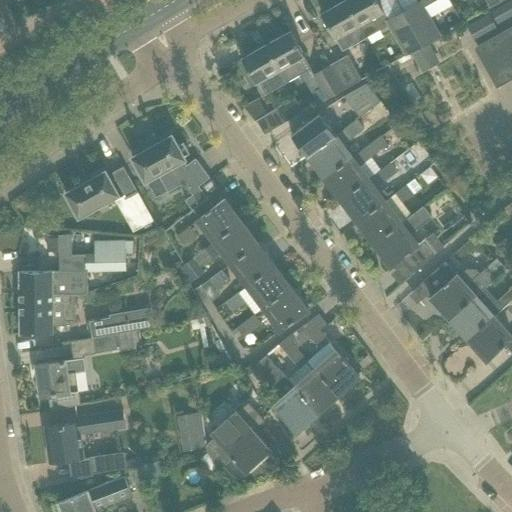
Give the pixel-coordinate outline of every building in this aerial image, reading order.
[(359,24),(345,0),(344,0),(321,13),(342,51),(366,37),(359,24)] [(390,23),(379,3),(377,0),(345,0),(359,24),(366,37),(388,25),(405,56),(423,46),(406,14),(390,23)] [(436,0),(417,0),(422,8),(436,0)] [(511,0),(491,12),(498,25),(511,17),(511,0)] [(418,8),(406,14),(423,46),(435,39),(418,8)] [(489,13),(467,26),(476,42),(498,30),(489,13)] [(511,75),(511,28),(477,48),(498,84),(511,75)] [(311,68),(300,48),(290,30),(266,44),(287,82),(311,68)] [(287,82),(266,44),(241,58),(263,95),(287,82)] [(420,68),(436,62),(429,45),(414,52),(420,68)] [(348,55),(330,65),(343,89),(362,79),(348,55)] [(343,89),(330,65),(314,74),(328,98),(343,89)] [(344,96),(360,116),(381,100),(367,83),(344,96)] [(275,108),(284,123),(303,112),(294,97),(275,108)] [(317,114),(307,122),(291,134),(308,156),(334,137),(317,114)] [(358,119),(344,128),(351,137),(364,128),(358,119)] [(146,149),(132,157),(145,181),(172,166),(192,194),(184,200),(191,209),(208,198),(199,186),(210,177),(196,158),(186,165),(183,159),(185,159),(184,157),(190,153),(183,141),(177,145),(172,135),(158,143),(158,142),(146,149)] [(381,135),(351,158),(324,178),(341,200),(367,180),(358,168),(387,145),(381,135)] [(351,158),(334,137),(308,156),(324,178),(351,158)] [(398,171),(391,162),(378,172),(385,182),(398,171)] [(123,166),(112,172),(127,200),(139,193),(123,166)] [(105,171),(66,193),(79,216),(93,209),(94,211),(106,204),(104,202),(118,194),(105,171)] [(209,195),(218,188),(211,179),(202,186),(209,195)] [(383,202),(367,180),(341,200),(357,222),(383,202)] [(394,193),(402,203),(414,193),(407,183),(394,193)] [(226,198),(210,210),(199,219),(216,241),(241,222),(225,201),(227,199),(226,198)] [(400,224),(383,202),(357,222),(373,244),(400,224)] [(421,208),(400,224),(373,244),(390,266),(401,258),(414,273),(436,253),(424,239),(416,245),(407,234),(428,218),(421,208)] [(232,263),(257,244),(241,222),(216,241),(194,257),(201,267),(223,251),(232,263)] [(183,246),(196,236),(189,226),(176,236),(183,246)] [(87,291),(87,271),(126,270),(126,254),(132,254),(132,240),(93,241),(93,253),(84,254),(84,271),(20,271),(20,292),(87,291)] [(274,266),(257,244),(232,263),(248,285),(274,266)] [(466,285),(458,276),(452,268),(445,261),(422,282),(428,289),(434,295),(431,298),(449,319),(485,287),(484,287),(495,277),(486,267),(466,285)] [(290,288),(274,266),(248,285),(265,307),(290,288)] [(216,289),(229,279),(222,270),(209,279),(216,289)] [(503,307),(485,287),(449,319),(467,339),(494,316),(503,307)] [(306,309),(290,288),(265,307),(281,329),(309,309),(308,308),(306,309)] [(82,294),(87,291),(20,292),(20,333),(53,333),(53,325),(67,325),(67,320),(75,320),(75,294),(82,294)] [(240,291),(226,301),(233,310),(246,300),(240,291)] [(130,331),(127,311),(109,314),(110,318),(91,321),(94,337),(130,331)] [(249,334),(262,324),(255,315),(242,324),(249,334)] [(511,336),(494,316),(467,339),(486,360),(511,336)] [(296,348),(311,336),(303,326),(286,337),(296,348)] [(320,329),(311,336),(320,349),(329,342),(320,329)] [(142,345),(139,330),(130,331),(94,337),(96,353),(142,345)] [(309,362),(296,348),(286,337),(278,344),(299,370),(309,362)] [(359,377),(336,350),(315,369),(337,393),(357,376),(358,377),(359,377)] [(317,412),(295,387),(280,369),(266,355),(257,364),(284,396),(274,405),(297,432),(298,431),(297,429),(317,412)] [(65,360),(57,361),(37,364),(41,395),(48,394),(51,410),(81,406),(76,372),(86,371),(84,359),(66,362),(65,360)] [(337,393),(315,369),(295,387),(317,412),(337,393)] [(265,420),(252,405),(249,402),(238,412),(237,411),(213,432),(216,436),(206,444),(207,450),(222,467),(233,458),(235,460),(236,459),(245,470),(269,449),(253,430),(265,420)] [(125,427),(123,410),(77,416),(77,421),(64,423),(45,426),(50,463),(83,458),(80,433),(125,427)] [(202,436),(184,439),(186,449),(203,446),(202,436)] [(91,456),(93,473),(127,468),(124,452),(91,456)] [(135,494),(128,476),(128,475),(57,503),(60,511),(96,511),(96,510),(135,494)]
